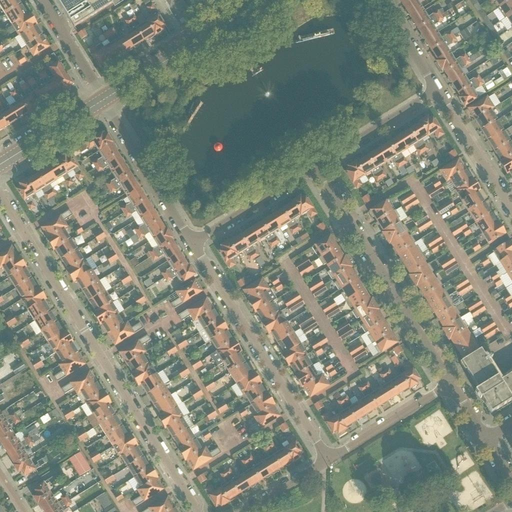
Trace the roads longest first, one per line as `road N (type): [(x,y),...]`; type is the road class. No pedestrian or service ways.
road 1 (residential): [(0,196),(196,511)]
road 2 (residential): [(450,386),(314,168)]
road 3 (residential): [(193,244),(327,460)]
road 4 (secondary): [(103,100),(264,0)]
road 5 (residential): [(103,100),(193,244)]
road 6 (residential): [(314,168),(439,94)]
road 7 (residential): [(327,460),(450,386)]
road 8 (residential): [(193,244),(314,168)]
road 9 (residential): [(511,210),(439,94)]
road 10 (secondary): [(0,165),(103,100)]
